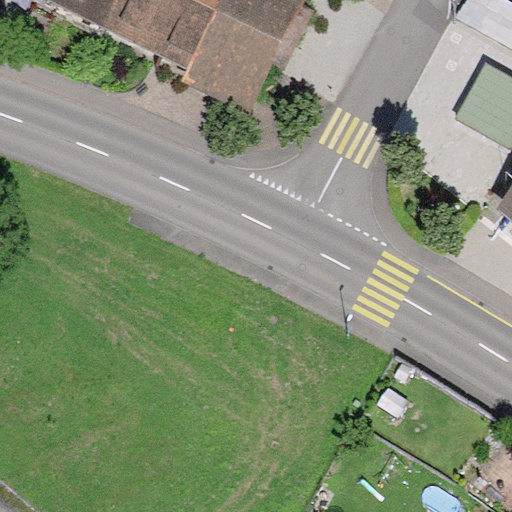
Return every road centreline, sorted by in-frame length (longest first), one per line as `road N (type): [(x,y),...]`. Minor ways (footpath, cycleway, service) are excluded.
road 1 (primary): [(292,241),(134,168),(0,119)]
road 2 (residential): [(292,241),(424,0)]
road 3 (primary): [(511,361),(292,241)]
